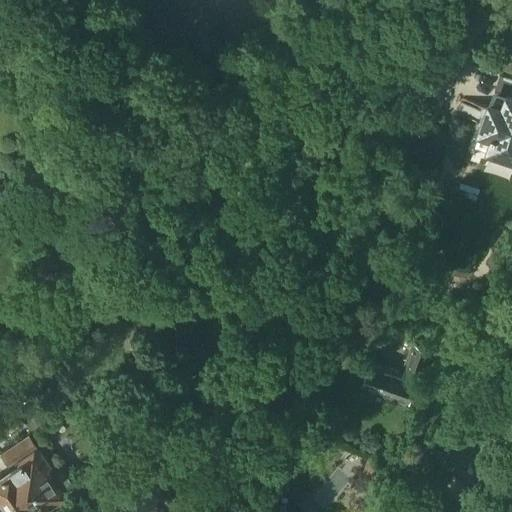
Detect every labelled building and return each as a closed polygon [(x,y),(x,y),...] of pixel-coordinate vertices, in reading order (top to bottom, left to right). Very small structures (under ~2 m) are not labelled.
[(511,93),(495,87),(477,133),(490,138),(485,151),(511,161),(511,93)] [(364,293),(358,306),(372,312),(378,299),(364,293)] [(82,337),(76,327),(65,335),(71,345),(82,337)] [(407,412),(410,404),(420,380),(421,380),(428,364),(435,345),(415,337),(408,357),(402,372),(371,361),(362,384),(394,396),(393,398),(394,398),(391,405),(407,412)] [(0,438),(20,426),(8,407),(6,407),(0,398),(0,438)] [(47,404),(23,420),(30,431),(54,415),(47,404)] [(446,463),(464,478),(479,491),(511,452),(511,445),(500,436),(482,421),(446,463)] [(36,444),(28,432),(0,451),(8,463),(36,444)] [(39,448),(0,474),(0,495),(11,511),(34,511),(35,511),(61,494),(60,493),(72,484),(64,473),(52,481),(45,471),(51,466),(39,448)]
